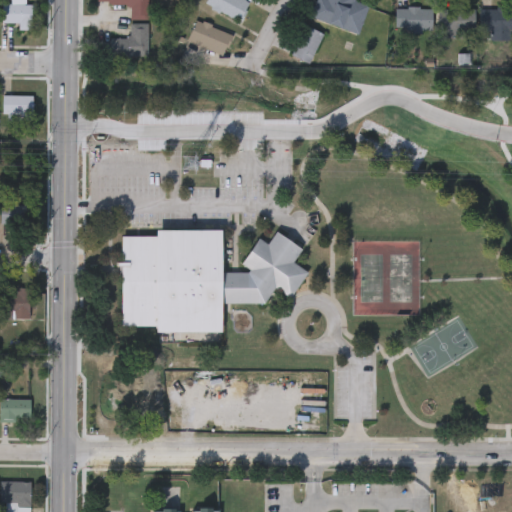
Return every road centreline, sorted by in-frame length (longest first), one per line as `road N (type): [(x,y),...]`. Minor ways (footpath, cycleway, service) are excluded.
road 1 (secondary): [(60,452),(65,0)]
road 2 (tertiary): [(60,452),(511,453)]
